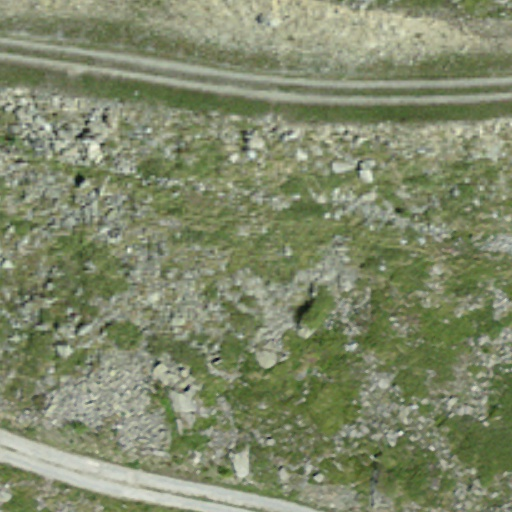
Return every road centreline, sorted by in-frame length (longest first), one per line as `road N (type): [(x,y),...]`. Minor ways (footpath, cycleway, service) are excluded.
road 1 (track): [(0,46),(314,90),(511,87)]
road 2 (track): [(273,511),(106,478),(0,444)]
